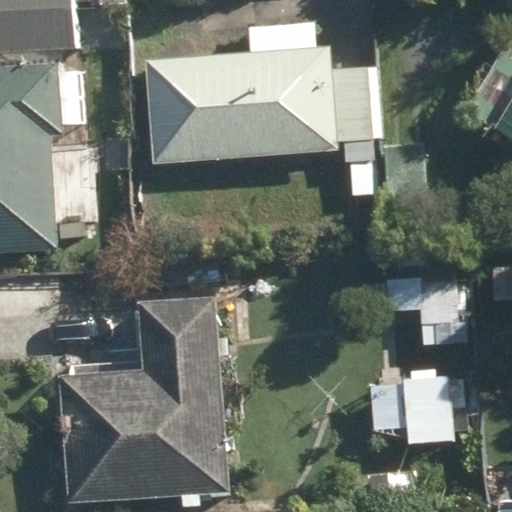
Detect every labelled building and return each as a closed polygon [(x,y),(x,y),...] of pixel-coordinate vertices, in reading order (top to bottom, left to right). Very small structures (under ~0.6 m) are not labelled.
[(72,0),(0,0),(0,54),(76,49),(72,0)] [(511,39),(467,118),(511,143),(511,39)] [(146,62),(154,169),(341,156),(340,145),(376,142),(371,71),(333,73),(331,49),(146,62)] [(0,71),(0,253),(59,251),(54,141),(63,141),(59,69),(0,71)] [(375,149),(382,253),(481,247),(478,204),(428,206),(424,145),(375,149)] [(422,287),(422,327),(458,326),(456,286),(422,287)] [(61,454),(66,511),(232,496),(216,302),(135,308),(140,363),(46,371),(53,456),(61,454)]
